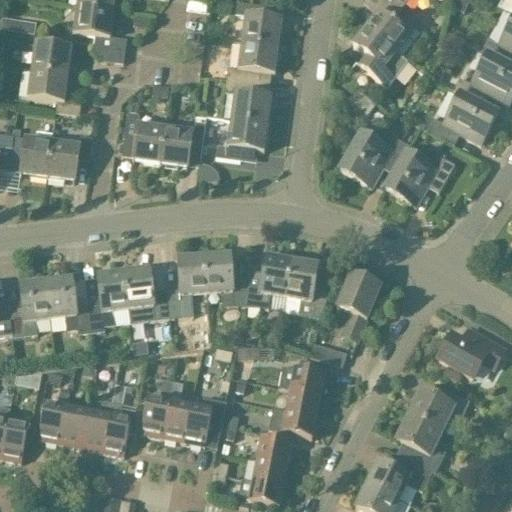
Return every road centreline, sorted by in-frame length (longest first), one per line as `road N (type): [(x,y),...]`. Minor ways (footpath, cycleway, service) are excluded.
road 1 (residential): [(323,511),(443,277)]
road 2 (residential): [(93,230),(109,101),(179,31)]
road 3 (residential): [(9,503),(29,467),(208,511)]
road 4 (residential): [(294,217),(323,0)]
road 5 (residential): [(93,230),(219,214),(294,217)]
road 6 (residential): [(294,217),(399,251),(443,277)]
road 7 (residential): [(443,277),(511,177)]
